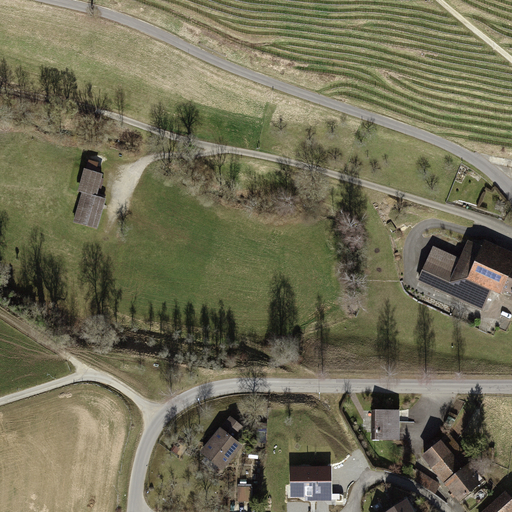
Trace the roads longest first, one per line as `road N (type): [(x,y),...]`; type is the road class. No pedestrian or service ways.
road 1 (track): [(511,190),(450,148),(128,18),(53,0)]
road 2 (tertiary): [(511,388),(221,386),(159,419),(140,466),(137,511)]
road 3 (track): [(218,147),(0,90)]
road 4 (residential): [(355,511),(373,476),(403,482),(447,511)]
